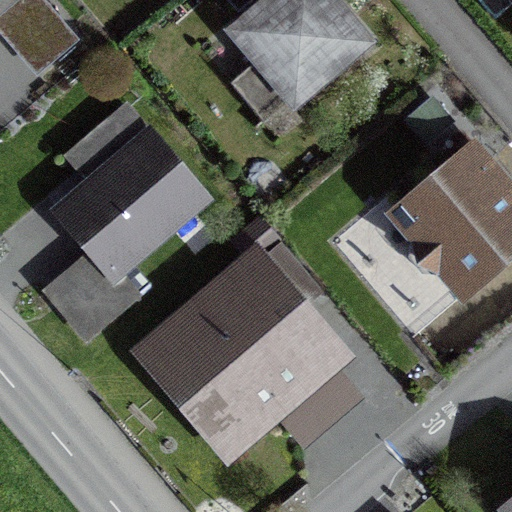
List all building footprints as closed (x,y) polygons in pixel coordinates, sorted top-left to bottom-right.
[(0,0),(0,9),(10,0),(0,0)] [(0,23),(40,71),(77,40),(44,0),(10,0),(0,9),(0,23)] [(220,0),(235,17),(254,0),(220,0)] [(292,100),(357,45),(319,0),(277,0),(237,35),(292,100)] [(111,276),(199,202),(123,113),(101,131),(125,159),(59,215),(111,276)] [(462,295),(511,252),(511,203),(470,153),(395,217),(416,242),(408,249),(407,262),(420,277),(432,277),(441,270),(462,295)] [(157,353),(230,439),(321,361),(249,276),(157,353)]
